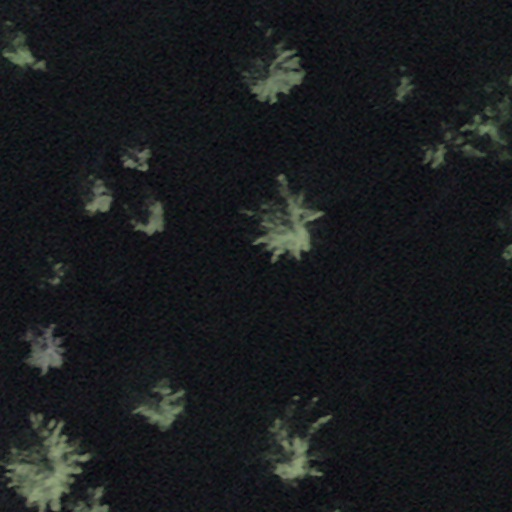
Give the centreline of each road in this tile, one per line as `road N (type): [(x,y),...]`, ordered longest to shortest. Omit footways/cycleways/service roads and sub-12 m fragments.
road 1 (track): [(511,143),(460,172),(419,224),(372,253),(313,276),(176,304),(119,330),(95,366),(0,412)]
road 2 (track): [(0,107),(62,30),(119,0)]
